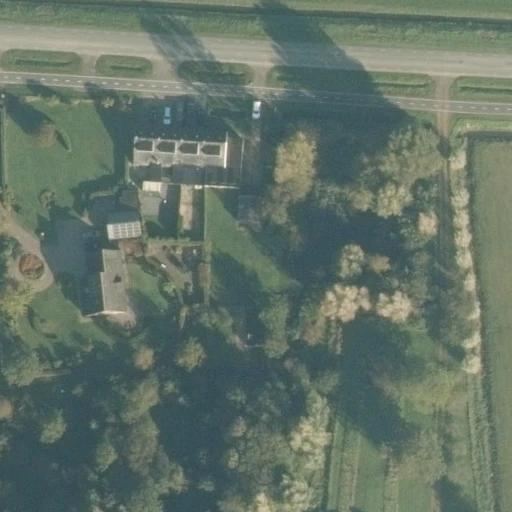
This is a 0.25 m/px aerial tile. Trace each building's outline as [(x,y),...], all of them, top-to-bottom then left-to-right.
[(156,169),(158,134),(136,132),(134,168),(150,169),(149,186),(159,186),(160,170),(156,169)] [(181,135),(158,134),(156,169),(160,170),(159,186),(171,187),(181,188),(182,171),(178,171),(181,135)] [(203,137),(181,135),(178,171),(182,171),(181,188),(203,189),(204,173),(200,173),(203,137)] [(225,139),(203,137),(200,173),(204,173),(216,174),(215,190),(225,191),(226,174),(223,173),(225,139)] [(119,198),(121,214),(141,212),(138,191),(122,193),(123,198),(119,198)] [(262,199),(242,198),(241,222),(261,224),(262,199)] [(143,238),(141,212),(121,214),(108,216),(111,241),(143,238)] [(124,316),(118,256),(85,259),(88,282),(80,283),(84,320),(124,316)] [(261,311),(246,311),(248,348),(263,347),(261,311)]
